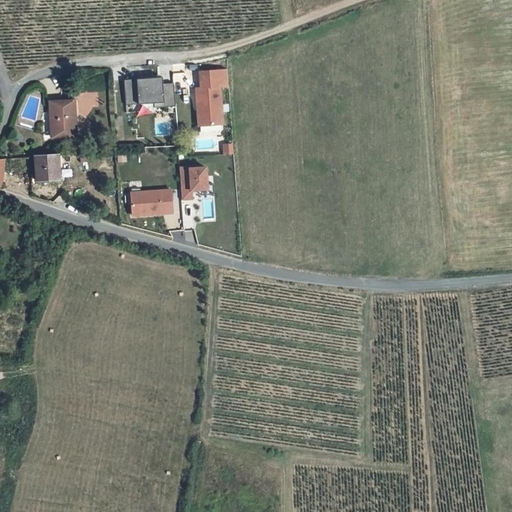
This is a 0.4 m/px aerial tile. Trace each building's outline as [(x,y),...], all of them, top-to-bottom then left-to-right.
[(199,127),(223,125),(221,88),(229,87),(228,70),(201,72),(202,88),(197,89),(198,107),(201,107),(201,112),(198,112),(199,127)] [(165,78),(126,80),(128,104),(135,103),(135,102),(141,101),(141,103),(156,102),(156,104),(156,108),(177,107),(176,83),(165,84),(165,78)] [(52,101),(53,137),(79,137),(78,100),(52,101)] [(225,155),(234,154),(233,145),(224,145),(225,155)] [(58,181),(56,156),(35,158),(37,183),(58,181)] [(0,185),(7,188),(10,160),(0,160),(0,185)] [(192,168),(181,168),(184,200),(194,199),(194,191),(209,190),(208,168),(192,169),(192,168)] [(134,216),(175,213),(173,190),(133,193),(134,216)]
